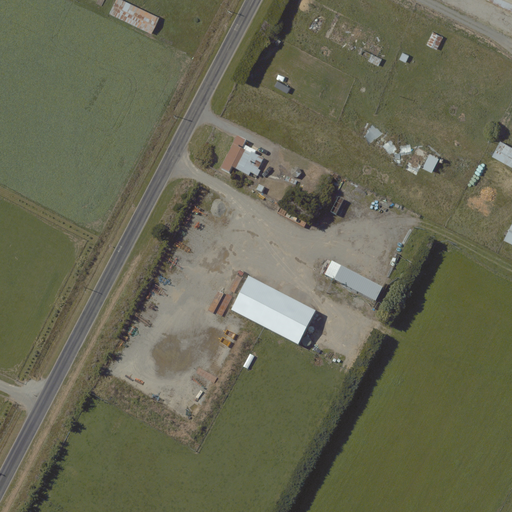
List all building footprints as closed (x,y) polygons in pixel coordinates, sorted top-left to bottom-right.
[(129,0),(116,0),(111,13),(151,33),(160,15),(129,0)] [(335,14),(323,37),(346,49),(358,25),(335,14)] [(433,32),(426,45),(438,51),(444,38),(433,32)] [(281,79),(277,87),(287,93),(291,84),(281,79)] [(371,120),(363,136),(432,171),(440,155),(371,120)] [(238,137),(222,169),(233,174),(235,170),(250,177),(252,173),(260,177),(263,171),(260,169),(265,159),(256,154),(258,150),(247,145),(248,142),(238,137)] [(511,144),(500,138),(491,154),(511,166),(511,144)] [(511,217),(502,238),(511,243),(511,217)] [(341,264),(333,279),(376,302),(384,287),(341,264)] [(317,309),(251,275),(233,310),(299,344),(317,309)]
